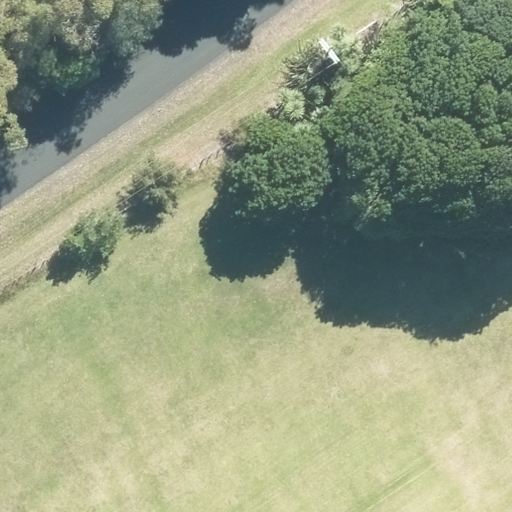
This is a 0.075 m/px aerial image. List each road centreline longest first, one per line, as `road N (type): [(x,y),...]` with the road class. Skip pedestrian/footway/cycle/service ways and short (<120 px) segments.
road 1 (unclassified): [(0,173),(152,77)]
road 2 (unclassified): [(245,0),(152,77)]
